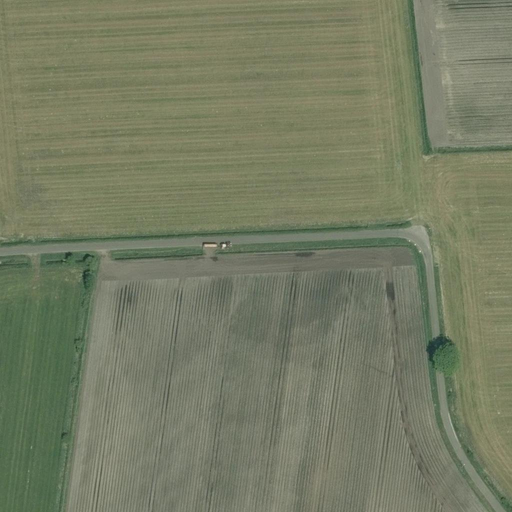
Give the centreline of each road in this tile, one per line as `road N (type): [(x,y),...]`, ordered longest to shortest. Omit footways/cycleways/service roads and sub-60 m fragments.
road 1 (unclassified): [(0,252),(416,236)]
road 2 (unclassified): [(503,511),(465,465),(445,413),(427,250),(416,236)]
